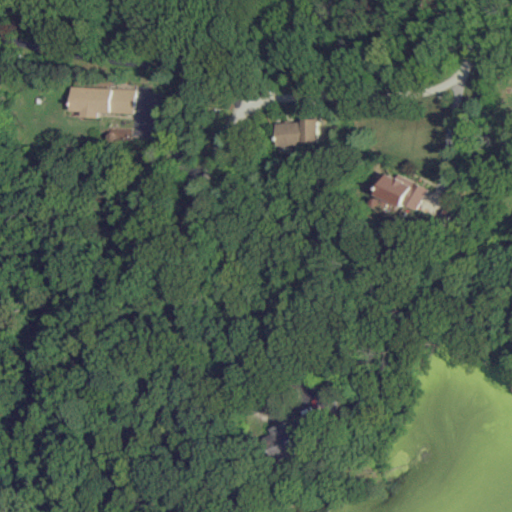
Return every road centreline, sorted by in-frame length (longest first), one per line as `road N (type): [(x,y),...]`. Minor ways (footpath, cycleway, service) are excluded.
road 1 (residential): [(469,53),(459,72),(430,90),(259,99),(238,109),(202,193),(185,286),(198,323),(240,352)]
road 2 (residential): [(240,352),(258,412),(288,418),(300,410),(307,385),(240,352)]
